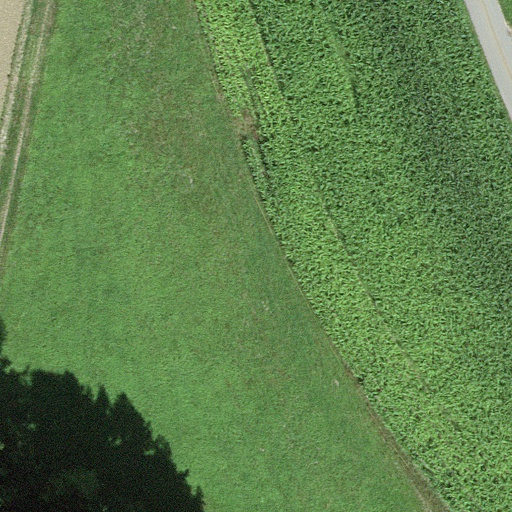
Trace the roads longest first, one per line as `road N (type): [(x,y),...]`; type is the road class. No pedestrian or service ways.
road 1 (track): [(59,0),(0,255)]
road 2 (residential): [(511,140),(451,0)]
